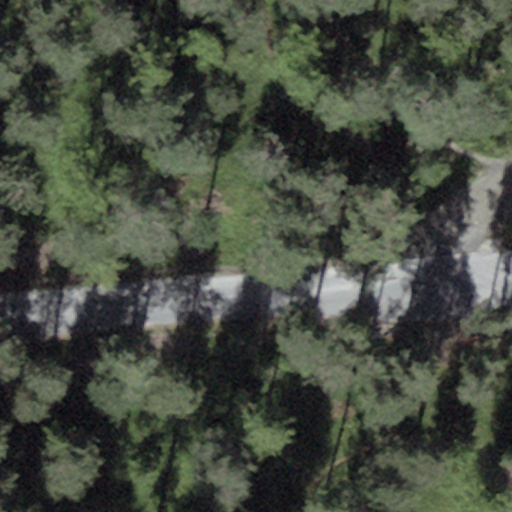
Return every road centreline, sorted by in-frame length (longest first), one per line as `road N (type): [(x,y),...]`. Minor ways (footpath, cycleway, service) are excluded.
road 1 (unclassified): [(0,304),(152,292),(353,298),(511,284)]
road 2 (track): [(353,298),(511,228)]
